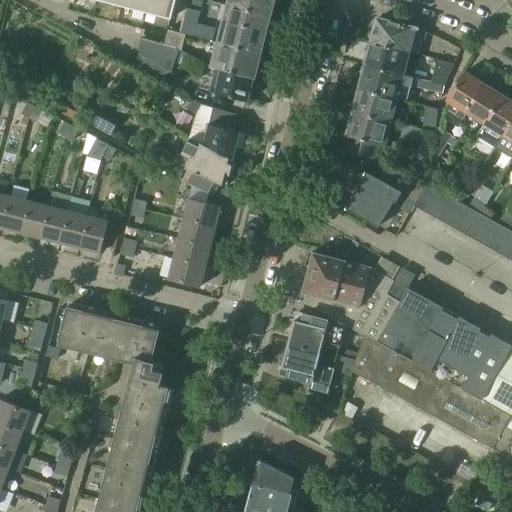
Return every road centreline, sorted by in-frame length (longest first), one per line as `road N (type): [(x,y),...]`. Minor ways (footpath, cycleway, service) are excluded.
road 1 (residential): [(244,321),(327,0)]
road 2 (residential): [(244,321),(0,257)]
road 3 (residential): [(413,511),(220,414)]
